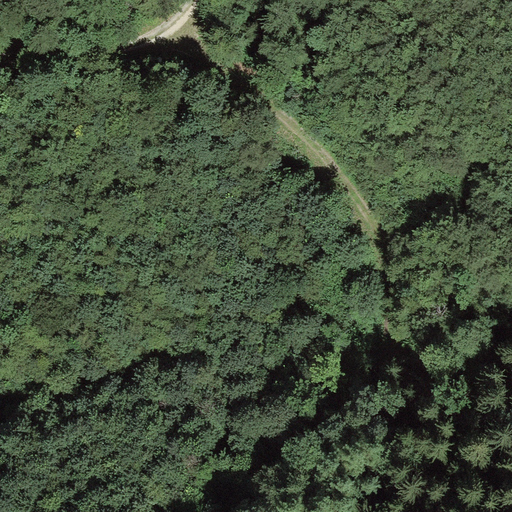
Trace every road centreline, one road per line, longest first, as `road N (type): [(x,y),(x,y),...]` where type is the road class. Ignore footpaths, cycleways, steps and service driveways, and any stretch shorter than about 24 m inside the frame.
road 1 (track): [(179,36),(335,167),(380,236),(394,274),(393,347),(370,396),(255,511)]
road 2 (track): [(196,0),(179,36),(0,61)]
